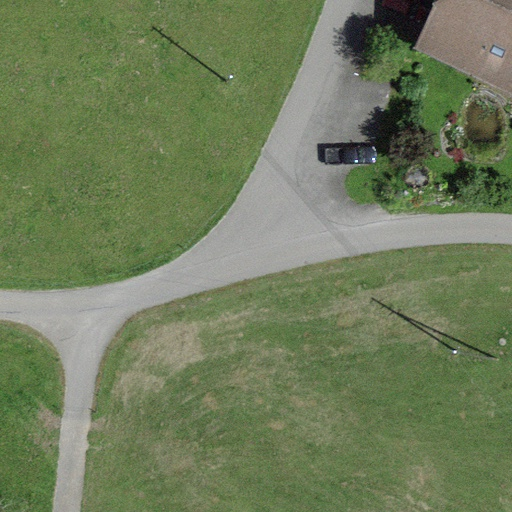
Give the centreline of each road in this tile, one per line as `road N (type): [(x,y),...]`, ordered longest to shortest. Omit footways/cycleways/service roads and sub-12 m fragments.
road 1 (unclassified): [(0,301),(84,302),(249,256),(386,234),(511,229)]
road 2 (track): [(249,256),(291,149),(327,0)]
road 3 (track): [(58,511),(84,302)]
